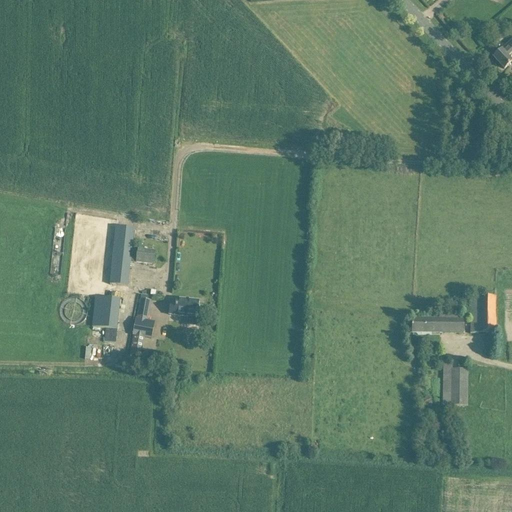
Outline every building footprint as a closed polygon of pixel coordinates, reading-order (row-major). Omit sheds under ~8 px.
[(511,40),(493,58),(504,70),(511,62),(511,61),(507,57),(511,52),(511,40)] [(132,249),(134,229),(116,227),(110,285),(128,287),(130,264),(137,264),(153,265),(155,252),(132,249)] [(141,300),(139,307),(149,309),(150,301),(151,297),(141,296),(141,300)] [(96,298),(93,328),(106,329),(105,343),(115,344),(120,300),(96,298)] [(495,298),(471,298),(470,334),(494,334),(495,298)] [(170,303),(169,315),(188,317),(187,325),(196,326),(197,318),(198,301),(176,299),(176,303),(170,303)] [(411,333),(440,334),(463,334),(463,316),(439,316),(439,320),(412,319),(411,333)] [(130,355),(129,360),(134,361),(135,356),(140,357),(144,338),(151,339),(154,323),(147,322),(137,320),(136,320),(133,336),(134,336),(130,355)] [(467,371),(467,365),(459,365),(458,371),(452,370),(452,365),(444,365),(442,406),(466,406),(467,371)]
